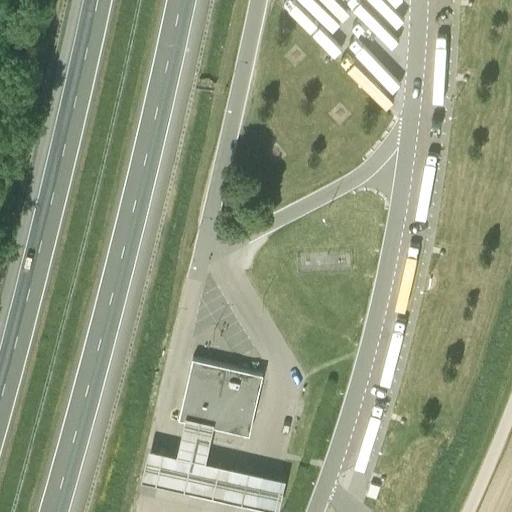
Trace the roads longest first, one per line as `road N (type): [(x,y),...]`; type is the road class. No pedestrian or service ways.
road 1 (motorway): [(51,511),(133,204),(177,0)]
road 2 (motorway): [(94,0),(0,396)]
